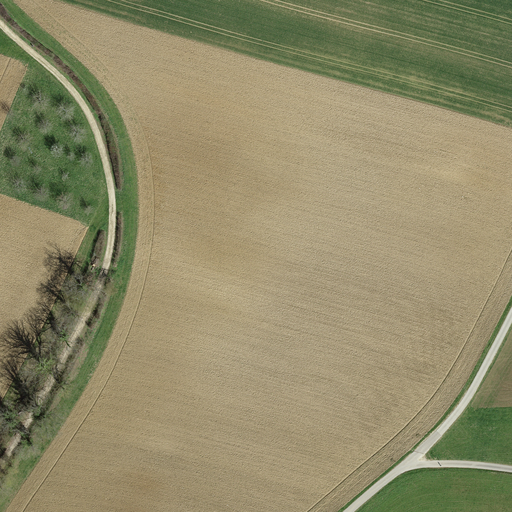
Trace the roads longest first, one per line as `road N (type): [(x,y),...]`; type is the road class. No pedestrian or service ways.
road 1 (track): [(0,23),(83,105),(99,139),(112,209),(108,256),(89,308),(0,463)]
road 2 (track): [(511,312),(461,405),(403,467)]
